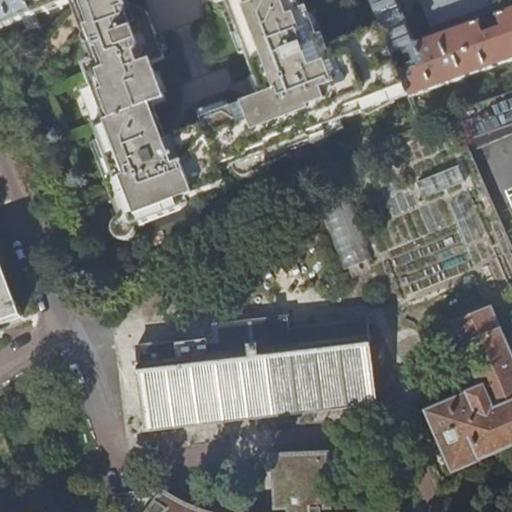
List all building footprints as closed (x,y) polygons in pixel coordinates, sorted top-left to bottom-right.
[(0,0),(0,30),(23,21),(28,32),(37,28),(32,17),(24,0),(0,0)] [(24,0),(32,17),(73,2),(99,73),(91,77),(108,124),(98,128),(118,183),(109,187),(122,221),(118,223),(117,226),(115,230),(115,233),(116,236),(120,240),(122,241),(128,242),(133,239),(135,235),(136,230),(136,228),(174,213),(183,209),(181,203),(218,188),(223,182),(223,176),(221,172),(248,161),(251,168),(287,154),(287,152),(310,143),(309,141),(328,134),(326,128),(364,114),(362,109),(406,91),(381,28),(317,52),(313,43),(317,42),(301,0),(225,0),(262,98),(228,110),(226,104),(198,115),(202,126),(166,140),(153,108),(167,102),(153,65),(166,60),(148,13),(124,2),(123,0),(24,0)] [(502,28),(485,35),(481,23),(413,47),(394,0),(369,0),(381,28),(406,91),(409,99),(511,62),(511,11),(498,17),(502,28)] [(497,0),(420,0),(419,1),(428,25),(497,0)] [(422,195),(463,185),(459,170),(418,179),(422,195)] [(509,297),(490,304),(494,313),(495,315),(511,307),(511,255),(487,197),(469,205),(509,297)] [(358,229),(334,237),(344,268),(369,260),(358,229)] [(0,262),(0,336),(2,335),(0,329),(0,326),(21,318),(0,262)] [(511,450),(511,360),(491,314),(455,329),(458,336),(437,345),(444,362),(465,353),(474,373),(483,394),(429,417),(454,475),(511,450)] [(140,393),(144,436),(261,422),(377,409),(368,326),(290,334),(289,322),(213,330),(214,344),(135,353),(140,393)] [(175,503),(160,494),(149,511),(332,511),(330,466),(274,469),(276,511),(190,511),(188,511),(175,503)]
